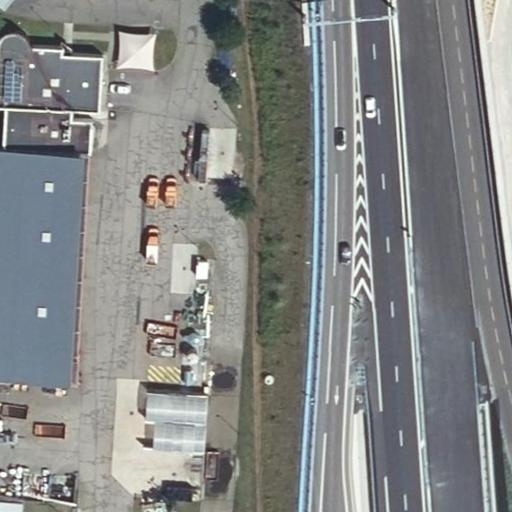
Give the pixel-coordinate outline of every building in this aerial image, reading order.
[(0,99),(12,99),(96,105),(102,104),(103,51),(65,49),(66,42),(35,41),(28,30),(22,26),(13,25),(5,28),(0,35),(0,99)] [(121,30),(119,64),(155,66),(157,32),(121,30)] [(12,99),(9,142),(94,147),(96,105),(12,99)] [(0,374),(79,379),(94,147),(9,142),(2,142),(0,168),(0,374)] [(207,447),(210,393),(152,389),(150,418),(169,420),(168,445),(207,447)]
